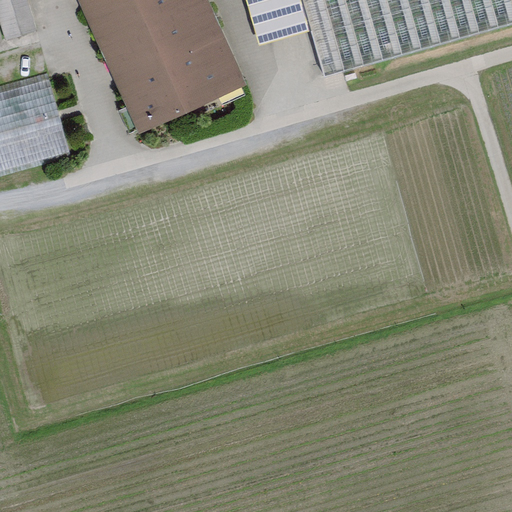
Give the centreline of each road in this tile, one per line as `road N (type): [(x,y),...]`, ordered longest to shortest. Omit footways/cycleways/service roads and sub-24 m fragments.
road 1 (track): [(511,216),(466,67)]
road 2 (track): [(0,202),(120,169)]
